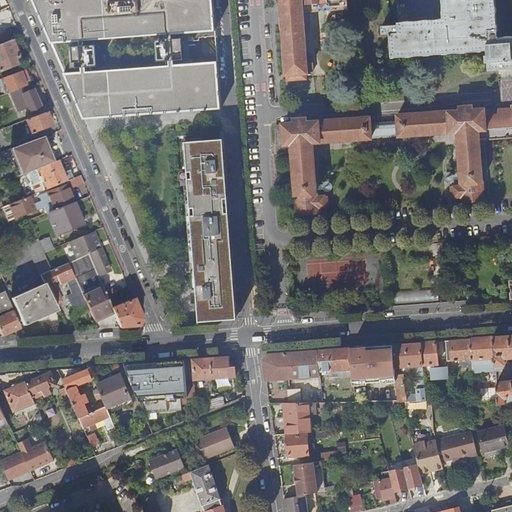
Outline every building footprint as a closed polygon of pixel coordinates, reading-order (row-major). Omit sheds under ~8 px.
[(31,0),(83,119),(220,109),(217,61),(174,65),(174,60),(184,60),(183,38),(172,39),(172,34),(214,31),(212,0),(31,0)] [(302,3),(343,0),(280,0),(286,74),(287,74),(288,79),(306,78),(306,73),(312,72),(312,61),(306,61),(303,12),(302,3)] [(346,9),(345,0),(343,0),(302,3),(303,12),(346,9)] [(441,0),(443,19),(397,22),(397,24),(380,26),(380,34),(387,34),(389,56),(484,50),(485,54),(482,55),(483,62),(485,63),(486,70),(511,67),(511,33),(497,35),(494,0),(441,0)] [(0,40),(13,35),(10,29),(3,32),(0,33),(0,40)] [(21,56),(14,38),(0,43),(0,70),(19,63),(17,58),(21,56)] [(30,84),(24,70),(5,77),(10,92),(30,84)] [(29,91),(27,86),(11,93),(19,112),(28,108),(30,112),(40,108),(32,90),(29,91)] [(511,105),(511,106),(511,108),(485,110),(484,108),(473,109),(473,105),(460,105),(460,110),(397,114),(398,121),(370,123),(370,116),(307,121),(307,117),(294,118),(294,123),(283,124),(282,125),(276,125),(277,143),(284,142),(284,145),(291,144),(296,213),(318,212),(318,207),(328,206),(327,195),(323,196),(317,196),(313,143),(371,138),(370,130),(398,128),(398,136),(457,132),(461,185),(455,186),(451,186),(452,196),(462,196),(462,201),(483,199),(479,140),(511,137),(511,105)] [(52,128),(46,113),(25,121),(31,135),(52,128)] [(317,196),(323,196),(319,149),(451,138),(455,186),(461,185),(457,132),(398,136),(398,128),(370,130),(371,138),(313,143),(317,196)] [(12,148),(23,175),(39,169),(39,168),(51,163),(41,138),(12,148)] [(198,321),(236,319),(223,139),(185,142),(194,264),(198,321)] [(47,189),(73,179),(69,170),(62,173),(58,161),(39,169),(47,189)] [(48,213),(74,202),(71,195),(69,191),(67,185),(39,196),(41,202),(33,205),(29,197),(9,205),(14,220),(42,209),(44,214),(48,213)] [(83,226),(74,202),(48,213),(57,236),(83,226)] [(88,255),(98,278),(111,272),(93,232),(69,242),(76,259),(88,255)] [(40,276),(51,271),(43,253),(40,246),(38,240),(26,245),(39,276),(40,276)] [(43,253),(53,249),(50,242),(40,246),(43,253)] [(111,309),(106,296),(98,278),(88,255),(76,259),(67,264),(86,304),(93,318),(113,313),(111,309)] [(86,304),(67,264),(51,271),(40,276),(44,284),(54,305),(61,302),(52,283),(58,280),(60,284),(66,281),(72,295),(67,297),(73,309),(86,304)] [(23,326),(57,311),(54,305),(44,284),(11,299),(23,326)] [(399,300),(436,299),(436,289),(399,290),(399,300)] [(0,309),(9,306),(3,292),(0,293),(0,309)] [(142,320),(133,300),(111,309),(113,313),(120,328),(138,327),(142,320)] [(0,332),(2,336),(20,329),(12,312),(0,317),(0,332)] [(511,379),(497,382),(499,400),(499,403),(511,400),(511,334),(493,336),(496,369),(505,368),(505,363),(508,363),(508,357),(511,356),(511,379)] [(472,358),(474,371),(496,369),(493,336),(471,338),(472,358)] [(446,340),(447,355),(447,364),(450,364),(450,362),(452,362),(452,360),(472,358),(471,338),(446,340)] [(437,340),(420,342),(422,365),(438,363),(437,340)] [(402,401),(426,401),(422,365),(420,342),(393,344),(394,359),(396,377),(398,401),(402,401)] [(353,347),(350,347),(352,368),(353,380),(386,378),(396,377),(394,359),(393,347),(384,347),(384,344),(366,346),(366,349),(353,350),(353,347)] [(350,347),(318,349),(320,370),(352,368),(350,347)] [(310,350),(312,376),(320,375),(320,370),(318,349),(310,350)] [(262,358),(266,379),(312,376),(310,350),(267,353),(262,358)] [(431,379),(449,377),(447,364),(447,355),(440,355),(440,366),(430,367),(431,379)] [(230,378),(229,358),(211,359),(212,379),(230,378)] [(211,359),(193,360),(195,380),(212,379),(211,359)] [(184,361),(125,365),(138,400),(187,397),(186,386),(184,361)] [(67,390),(76,411),(79,419),(88,415),(84,404),(88,402),(85,395),(81,397),(76,386),(91,380),(87,371),(64,381),(68,389),(67,390)] [(51,373),(27,383),(33,399),(44,395),(45,397),(52,394),(50,389),(57,386),(51,373)] [(121,375),(97,385),(99,389),(103,398),(104,402),(106,407),(107,408),(131,398),(121,375)] [(27,383),(26,383),(6,392),(15,413),(36,404),(33,399),(27,383)] [(286,387),(286,401),(299,401),(299,387),(286,387)] [(67,390),(66,388),(60,390),(70,414),(76,411),(67,390)] [(103,398),(99,389),(93,391),(97,401),(103,398)] [(213,405),(225,403),(224,396),(212,398),(213,405)] [(286,401),(284,401),(287,432),(311,431),(309,401),(299,401),(286,401)] [(388,408),(386,401),(372,401),(375,412),(388,408)] [(96,412),(106,407),(104,402),(94,407),(96,412)] [(115,427),(107,408),(106,407),(96,412),(88,415),(79,419),(83,428),(104,419),(108,430),(115,427)] [(0,429),(9,426),(6,419),(0,421),(0,429)] [(509,445),(504,425),(480,431),(480,430),(479,431),(484,451),(485,451),(485,450),(509,445)] [(234,447),(227,428),(198,440),(206,459),(234,447)] [(472,430),(436,440),(442,462),(453,459),(459,457),(459,459),(478,454),(472,430)] [(307,432),(287,433),(288,455),(308,454),(307,432)] [(87,437),(92,447),(99,444),(94,433),(87,437)] [(251,449),(250,439),(240,443),(242,452),(251,449)] [(21,453),(30,472),(54,462),(46,443),(32,449),(27,440),(18,444),(21,453)] [(413,445),(421,473),(434,470),(443,467),(442,462),(436,440),(425,442),(425,441),(421,440),(418,441),(415,443),(415,444),(413,445)] [(187,468),(186,467),(179,449),(151,461),(158,479),(187,468)] [(316,453),(316,461),(322,460),(344,457),(343,450),(316,453)] [(21,453),(0,462),(4,469),(9,481),(30,472),(21,453)] [(67,469),(79,464),(76,458),(65,462),(67,469)] [(316,461),(293,464),(297,495),(304,494),(326,490),(322,460),(316,461)] [(409,487),(404,467),(394,470),(392,463),(387,464),(391,477),(394,491),(409,487)] [(409,487),(410,490),(414,489),(414,486),(423,484),(417,464),(404,467),(409,487)] [(225,511),(209,465),(193,471),(175,479),(178,484),(193,478),(205,511),(225,511)] [(0,478),(2,484),(9,481),(4,469),(0,470),(0,478)] [(384,499),(396,496),(394,491),(391,477),(380,479),(384,499)] [(362,492),(350,495),(353,511),(366,508),(362,492)] [(297,495),(283,498),(285,511),(306,511),(304,494),(297,495)] [(160,511),(154,497),(141,502),(145,511),(144,511),(160,511)] [(511,500),(490,505),(492,509),(511,504),(511,500)]
